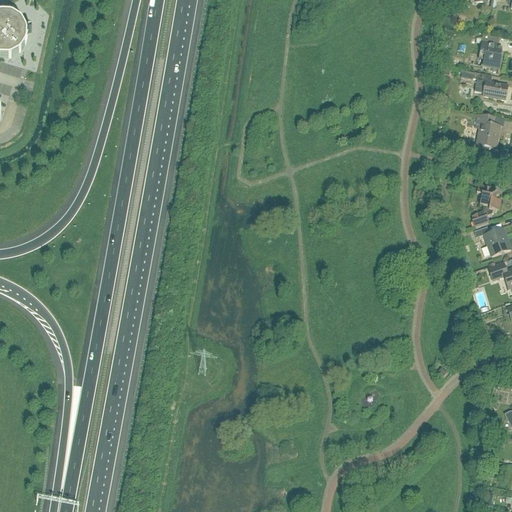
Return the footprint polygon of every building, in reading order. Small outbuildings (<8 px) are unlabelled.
[(511,3),(511,11),(511,10),(511,0),(491,0),(490,9),(492,10),(494,3),(496,3),(496,0),(511,0),(511,3)] [(0,59),(8,60),(11,59),(18,55),(21,53),(25,46),(26,43),(26,34),(26,31),(22,24),(20,22),(12,17),(9,16),(1,16),(0,16),(0,59)] [(484,57),(482,68),(498,71),(502,52),(501,52),(501,51),(501,50),(500,50),(498,49),(500,39),(483,36),(480,47),(483,48),(482,54),(482,55),(482,56),(483,56),(484,57)] [(472,81),(476,82),(474,94),(483,96),(482,99),(505,103),(507,88),(490,84),(491,78),(474,75),(472,81)] [(476,147),(496,150),(500,129),(492,127),(493,120),(478,117),(475,130),(479,130),(476,147)] [(471,218),(473,223),(472,223),(474,229),(488,224),(486,218),(492,217),(492,213),(498,214),(500,204),(495,203),(495,201),(496,201),(497,200),(498,200),(498,199),(498,198),(498,197),(497,196),(496,196),(495,196),(494,196),(493,197),(492,197),(493,189),(478,186),(476,197),(481,198),(479,208),(483,208),(482,214),(471,218)] [(473,234),(475,240),(483,237),(491,259),(510,252),(503,230),(489,235),(487,230),(473,234)] [(480,253),(483,261),(489,259),(487,251),(480,253)] [(487,270),(492,283),(503,279),(505,284),(508,283),(511,291),(511,295),(511,271),(506,273),(503,265),(487,270)] [(438,374),(443,379),(446,375),(441,370),(438,374)]
